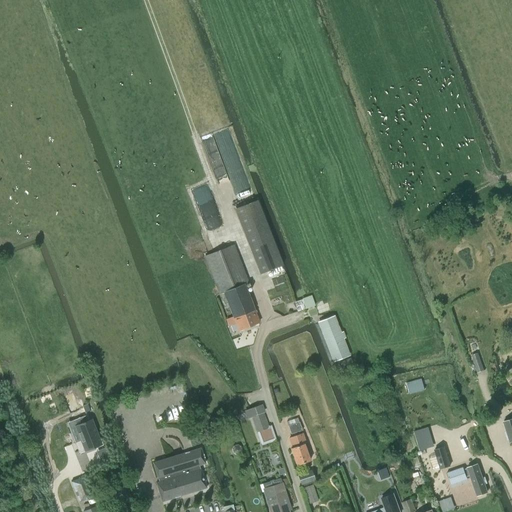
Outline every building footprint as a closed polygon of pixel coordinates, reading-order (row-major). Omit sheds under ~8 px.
[(193,191),(202,214),(212,210),(203,187),(193,191)] [(260,274),(282,266),(257,200),(234,209),(260,274)] [(233,317),(226,320),(228,326),(235,323),(238,330),(259,322),(244,284),(248,282),(234,245),(205,257),(219,293),(223,292),(233,317)] [(303,300),(306,308),(315,305),(312,296),(303,299),(303,300)] [(480,297),(472,300),(478,319),(486,317),(480,297)] [(297,311),(306,308),(303,300),(294,302),(297,311)] [(334,315),(330,317),(318,322),(333,361),(350,355),(334,315)] [(471,356),(477,372),(485,370),(480,353),(471,356)] [(405,382),(409,394),(424,389),(420,378),(405,382)] [(249,410),(245,412),(248,419),(252,417),(263,413),(261,406),(251,410),(249,410)] [(263,413),(252,417),(257,432),(262,445),(276,440),(272,428),(271,425),(268,426),(263,413)] [(511,418),(503,421),(510,442),(511,441),(511,418)] [(80,440),(74,442),(79,453),(79,451),(84,449),(85,450),(93,447),(93,448),(94,447),(93,447),(101,444),(91,420),(88,421),(75,426),(80,440)] [(291,435),(302,431),(299,422),(288,426),(291,435)] [(419,451),(434,446),(428,427),(413,432),(419,451)] [(306,444),(302,434),(289,438),(293,448),(291,449),(297,466),(310,461),(304,445),(306,444)] [(234,446),(232,449),(233,453),(236,455),(240,454),(242,450),(241,447),(238,445),(234,446)] [(444,447),(434,450),(439,469),(450,466),(444,447)] [(200,448),(151,463),(156,479),(205,464),(200,448)] [(417,457),(411,460),(414,466),(419,464),(417,457)] [(464,469),(463,467),(446,473),(450,485),(467,479),(466,477),(469,476),(477,497),(488,493),(485,484),(487,483),(485,477),(483,478),(478,464),(466,468),(467,468),(464,469)] [(377,472),(378,477),(388,473),(386,468),(377,472)] [(201,470),(156,483),(162,502),(206,488),(201,470)] [(311,470),(298,475),(301,485),(315,480),(311,470)] [(84,476),(71,481),(79,503),(92,498),(84,476)] [(264,488),(266,498),(270,511),(287,511),(286,507),(288,506),(281,483),(264,488)] [(312,485),(305,488),(310,503),(317,501),(312,485)] [(379,510),(379,511),(399,511),(393,494),(381,499),(384,508),(379,510)] [(444,499),(439,501),(442,511),(444,511),(448,511),(444,499)] [(412,511),(415,511),(411,500),(402,503),(405,511),(412,511)]
